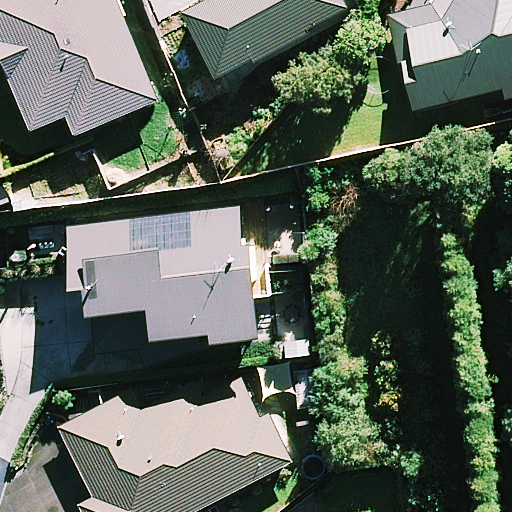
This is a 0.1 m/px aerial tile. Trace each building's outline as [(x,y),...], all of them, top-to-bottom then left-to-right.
[(0,0),(0,44),(1,44),(36,131),(74,116),(81,135),(163,102),(130,21),(137,18),(129,0),(0,0)] [(258,0),(269,19),(304,0),(258,0)] [(511,0),(435,0),(432,6),(394,16),(421,112),(509,87),(511,98),(511,0)] [(263,301),(274,299),(270,261),(299,257),(292,202),(74,229),(82,289),(94,288),(101,348),(102,358),(148,352),(150,366),(222,357),(220,344),(268,338),(263,301)] [(89,511),(215,511),(212,506),(297,462),(274,417),(266,422),(244,379),(207,399),(199,384),(145,412),(135,394),(65,430),(102,501),(87,509),(89,511)] [(314,511),(313,495),(288,511),(314,511)]
